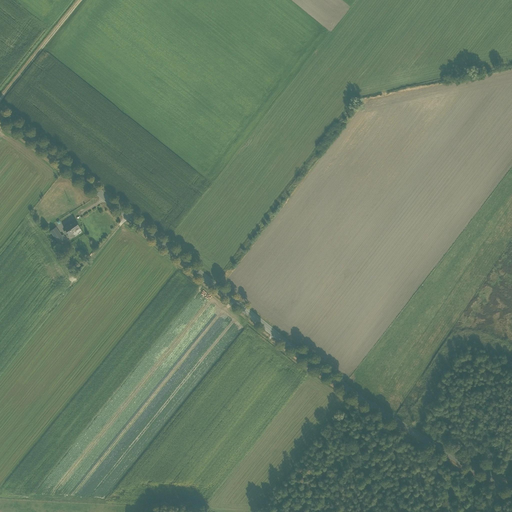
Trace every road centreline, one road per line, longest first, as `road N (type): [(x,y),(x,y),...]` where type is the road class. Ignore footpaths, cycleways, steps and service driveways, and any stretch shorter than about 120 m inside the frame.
road 1 (tertiary): [(0,113),(345,388),(511,490)]
road 2 (track): [(0,98),(80,0)]
